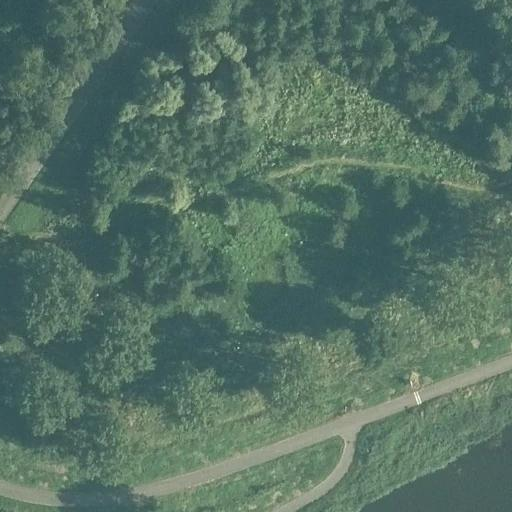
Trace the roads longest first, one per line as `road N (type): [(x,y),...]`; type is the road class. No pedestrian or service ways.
road 1 (unclassified): [(0,490),(90,502),(156,492),(221,463),(289,394),(312,383),(356,387),(401,422),(441,390),(511,359)]
road 2 (unclassified): [(0,214),(148,0)]
